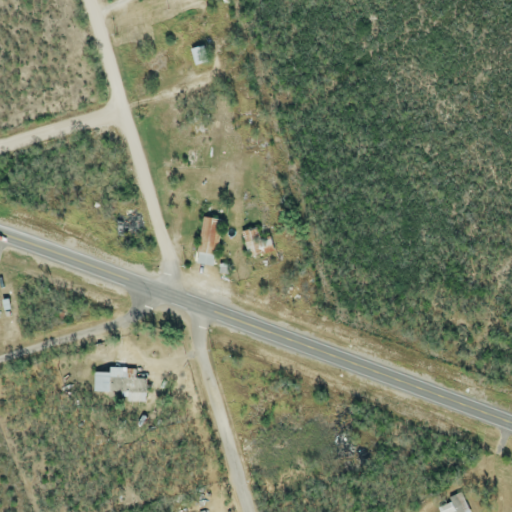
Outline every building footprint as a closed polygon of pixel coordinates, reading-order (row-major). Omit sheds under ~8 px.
[(140,216),(119,221),(123,235),(144,230),(140,216)] [(195,266),(214,269),(220,222),(201,220),(195,266)] [(240,234),(248,261),(273,254),(268,238),(258,241),(255,230),(240,234)] [(106,374),(93,374),(93,394),(106,394),(106,374)] [(126,404),(145,404),(145,380),(110,380),(110,394),(126,394),(126,404)] [(467,511),(459,494),(439,503),(442,511),(467,511)]
